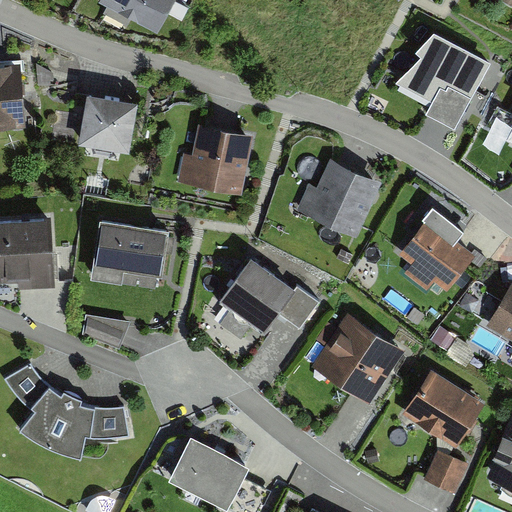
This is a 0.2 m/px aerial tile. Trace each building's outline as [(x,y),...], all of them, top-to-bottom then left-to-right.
[(173,0),(101,0),(159,30),(173,0)] [(456,132),(492,65),(435,34),(416,54),(421,59),(396,85),(432,104),(426,116),(456,132)] [(21,60),(0,61),(0,127),(26,126),(26,119),(24,92),(21,60)] [(139,97),(88,88),(79,140),(130,149),(139,97)] [(199,126),(193,156),(185,154),(179,183),(242,196),(254,137),(199,126)] [(382,178),(330,155),(317,184),(310,181),(297,209),(357,235),(382,178)] [(423,216),(425,217),(413,234),(404,245),(399,252),(412,261),(408,267),(404,272),(427,289),(435,279),(448,288),(476,249),(457,235),(464,226),(433,203),(423,216)] [(52,211),(0,213),(0,281),(19,280),(19,288),(56,287),(52,211)] [(170,233),(100,222),(91,282),(122,287),(124,273),(163,279),(170,233)] [(296,292),(251,259),(219,302),(231,311),(252,326),(265,335),(279,316),(296,292)] [(511,279),(487,324),(511,338),(511,279)] [(279,316),(301,332),(320,305),(298,289),(296,292),(279,316)] [(220,325),(242,340),(252,326),(231,311),(220,325)] [(131,319),(86,312),(83,334),(120,348),(131,319)] [(312,368),(370,406),(406,351),(348,313),(312,368)] [(34,360),(8,375),(13,383),(18,391),(26,400),(32,404),(36,407),(21,425),(29,432),(41,439),(49,444),(58,448),(71,452),(82,454),(86,430),(91,432),(98,434),(110,434),(119,434),(129,432),(124,402),(115,404),(110,404),(96,404),(82,401),(84,396),(74,392),(65,387),(62,391),(51,382),(42,372),(39,368),(34,360)] [(457,449),(486,405),(432,371),(403,415),(457,449)] [(511,418),(507,430),(500,445),(497,453),(494,458),(487,475),(511,486),(511,418)] [(249,461),(191,432),(169,476),(227,505),(249,461)] [(438,450),(424,481),(456,495),(470,465),(438,450)]
